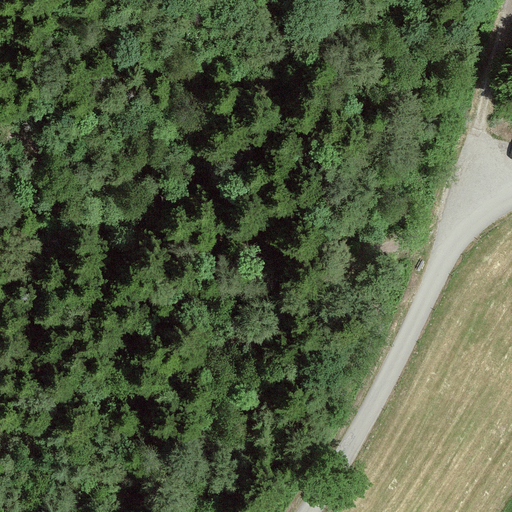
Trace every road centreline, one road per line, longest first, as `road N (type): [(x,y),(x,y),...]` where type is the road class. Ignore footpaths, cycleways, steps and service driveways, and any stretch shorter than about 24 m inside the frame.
road 1 (unclassified): [(308,511),(374,406),(473,210),(511,185)]
road 2 (track): [(488,196),(478,129),(511,14)]
